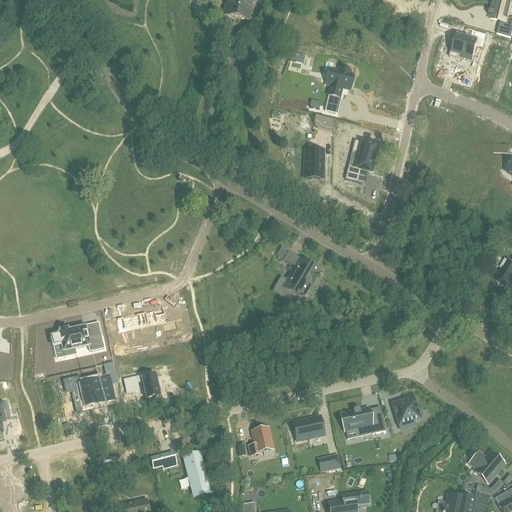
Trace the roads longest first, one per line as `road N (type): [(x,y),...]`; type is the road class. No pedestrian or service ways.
road 1 (residential): [(416,370),(39,453)]
road 2 (residential): [(222,182),(183,281),(169,290),(0,322)]
road 3 (residential): [(55,4),(140,124),(222,182)]
road 4 (residential): [(371,268),(418,87)]
road 5 (residential): [(222,182),(371,268)]
road 6 (residential): [(416,370),(511,451)]
